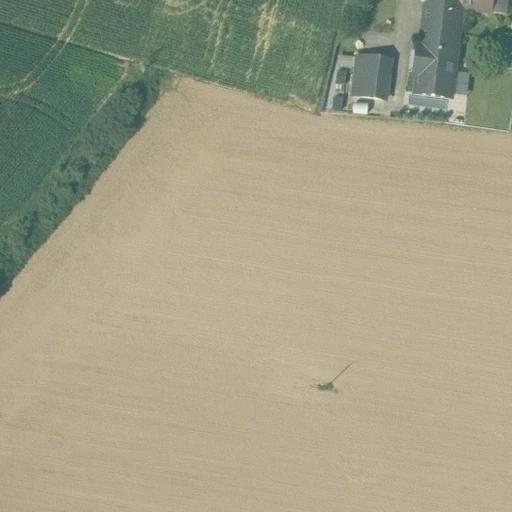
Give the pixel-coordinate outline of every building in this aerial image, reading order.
[(425,0),(425,4),(426,4),(425,14),(459,19),(460,9),(506,15),(507,0),(425,0)] [(459,19),(425,14),(422,37),(456,41),(459,19)] [(456,41),(422,37),(415,94),(449,98),(456,41)] [(501,67),(511,67),(511,37),(502,37),(501,67)] [(374,61),(357,59),(354,82),(371,84),(374,61)] [(371,84),(354,82),(352,97),(369,99),(371,84)]
